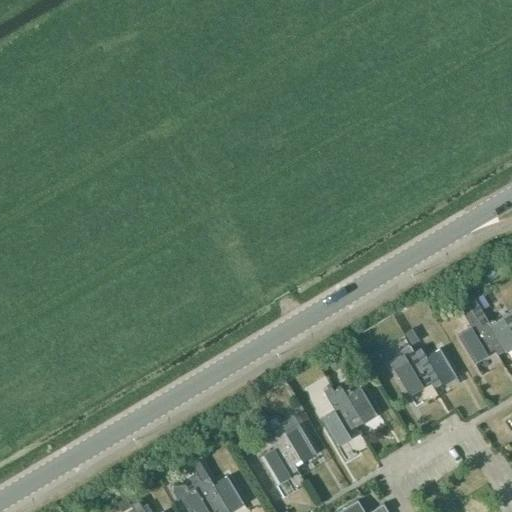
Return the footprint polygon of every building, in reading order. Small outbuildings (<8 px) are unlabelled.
[(474,298),(467,302),(493,347),(497,354),(505,349),(506,351),(511,347),(511,310),(490,323),(474,298)] [(486,352),(493,347),(467,302),(459,307),(470,326),(457,335),(474,363),(487,354),(486,352)] [(419,339),(412,328),(405,332),(412,343),(419,339)] [(403,354),(389,361),(409,395),(423,387),(422,385),(430,380),(413,351),(409,345),(401,350),(403,354)] [(420,347),(413,351),(430,380),(433,386),(441,381),(442,383),(456,376),(440,348),(426,356),(420,347)] [(366,357),(372,368),(383,363),(377,351),(366,357)] [(341,384),(333,389),(355,426),(363,421),(363,422),(377,414),(360,386),(346,394),(341,384)] [(351,437),(347,430),(355,426),(333,389),(331,386),(324,391),(334,409),(320,418),(337,446),(351,437)] [(280,422),(275,415),(267,420),(271,427),(280,422)] [(262,432),(271,427),(266,419),(257,423),(262,432)] [(271,428),(274,434),(293,463),(300,459),(301,460),(315,452),(299,424),(285,432),(280,423),(271,428)] [(297,469),(293,463),(274,434),(268,438),(273,448),(259,456),(276,484),(290,476),(289,474),(297,469)] [(198,459),(191,464),(196,473),(215,505),(217,508),(218,511),(224,511),(229,510),(230,511),(243,503),(227,475),(213,484),(198,459)] [(189,477),(195,486),(188,490),(184,483),(172,480),(170,486),(176,497),(180,495),(190,511),(207,511),(207,510),(215,505),(196,473),(189,477)] [(117,500),(122,510),(130,505),(125,496),(117,500)] [(130,504),(132,509),(134,511),(164,511),(162,511),(145,511),(138,499),(130,504)] [(387,511),(389,511),(384,503),(369,511),(364,511),(357,500),(337,511),(387,511)]
